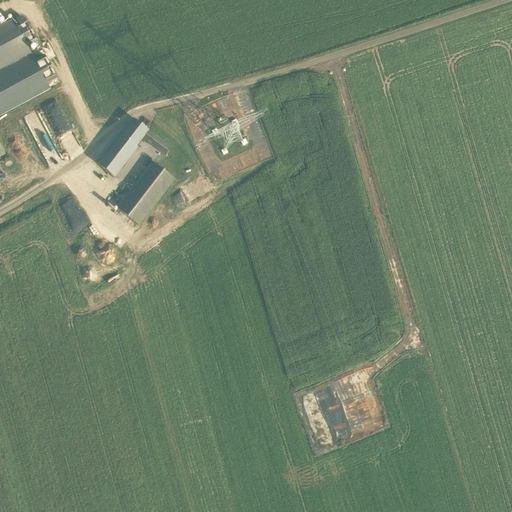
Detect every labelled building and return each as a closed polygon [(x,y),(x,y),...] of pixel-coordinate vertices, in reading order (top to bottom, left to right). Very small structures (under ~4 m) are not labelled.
[(13,20),(0,26),(0,115),(50,89),(47,84),(56,78),(44,56),(35,61),(32,56),(27,47),(37,42),(25,19),(15,24),(13,20)] [(0,135),(6,148),(34,135),(35,137),(48,131),(40,114),(0,131),(0,135)] [(148,130),(134,119),(98,165),(115,178),(137,147),(136,146),(143,138),(148,130)] [(161,141),(156,148),(165,155),(171,148),(161,141)] [(139,226),(175,180),(152,162),(116,209),(139,226)] [(194,198),(188,189),(169,200),(175,210),(194,198)] [(110,278),(123,272),(108,238),(94,244),(110,278)]
